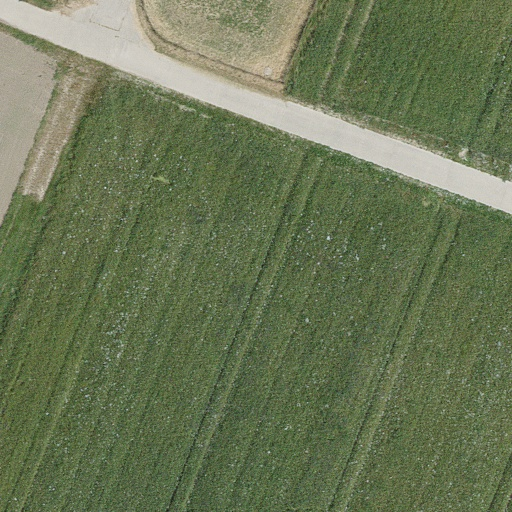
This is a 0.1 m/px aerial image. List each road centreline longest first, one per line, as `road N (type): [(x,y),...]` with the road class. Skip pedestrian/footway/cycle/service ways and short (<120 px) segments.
road 1 (track): [(0,2),(511,195)]
road 2 (track): [(0,298),(114,0)]
